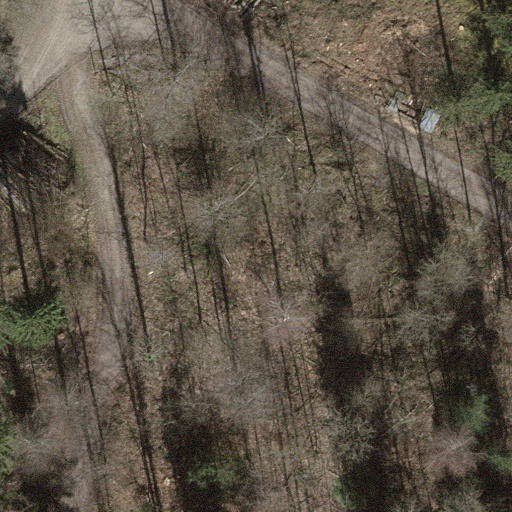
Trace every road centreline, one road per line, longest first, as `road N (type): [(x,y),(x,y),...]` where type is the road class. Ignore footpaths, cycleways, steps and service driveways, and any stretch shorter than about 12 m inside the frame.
road 1 (track): [(75,511),(78,448),(111,301),(80,0)]
road 2 (track): [(132,0),(511,205)]
road 3 (track): [(0,101),(65,0)]
